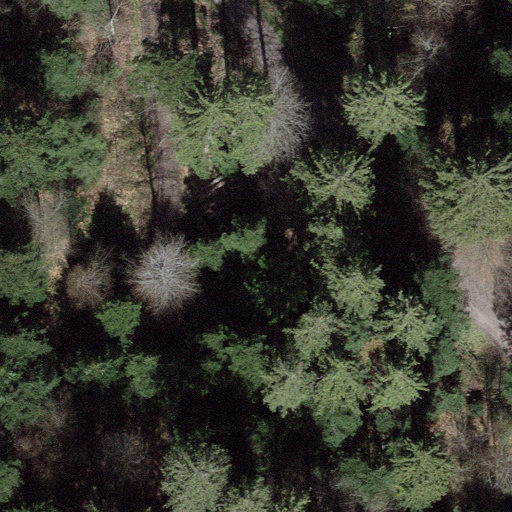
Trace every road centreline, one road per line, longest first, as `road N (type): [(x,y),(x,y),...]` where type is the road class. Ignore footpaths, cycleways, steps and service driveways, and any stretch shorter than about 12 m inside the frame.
road 1 (track): [(112,511),(148,364),(164,212),(150,0)]
road 2 (track): [(511,361),(231,0)]
